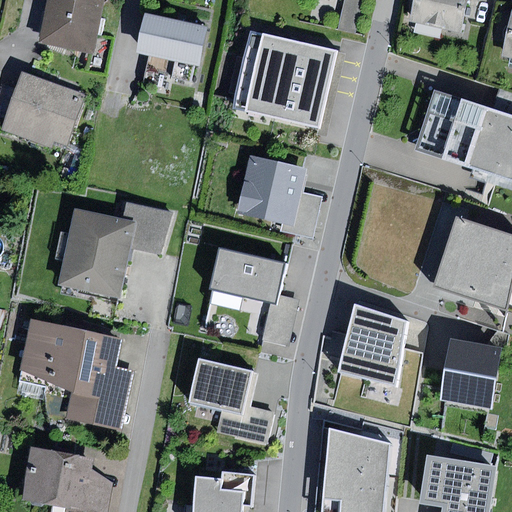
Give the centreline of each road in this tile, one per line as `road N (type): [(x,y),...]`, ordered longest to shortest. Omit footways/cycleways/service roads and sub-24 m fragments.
road 1 (residential): [(390,0),(301,383),(288,511)]
road 2 (residential): [(127,511),(159,335)]
